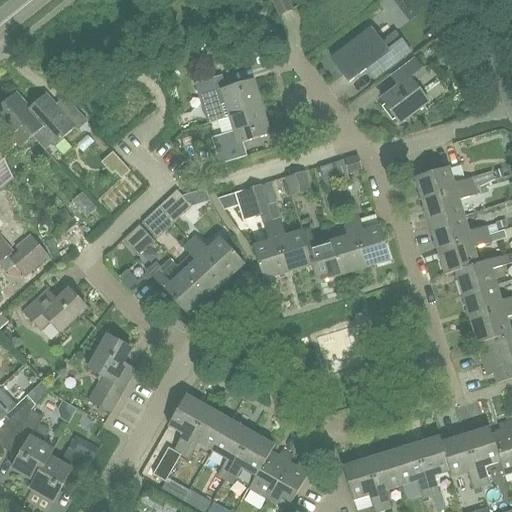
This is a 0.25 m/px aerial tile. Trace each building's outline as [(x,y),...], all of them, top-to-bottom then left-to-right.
[(294,10),(288,0),(271,0),(279,17),(294,10)] [(363,38),(351,47),(334,61),(350,82),(376,62),(384,72),(409,52),(395,34),(372,51),(363,38)] [(426,75),(421,69),(427,64),(421,56),(393,77),(400,86),(382,100),(400,124),(428,103),(414,84),(426,75)] [(196,85),(200,98),(202,97),(210,123),(262,108),(254,81),(226,90),(222,76),(196,85)] [(44,125),(31,110),(31,109),(17,93),(0,108),(0,124),(21,148),(32,138),(44,151),(45,150),(39,144),(46,138),(39,129),(44,125)] [(77,131),(87,122),(68,101),(59,110),(46,96),(31,109),(31,110),(44,125),(39,129),(46,138),(39,144),(45,150),(52,144),(54,147),(75,129),(77,131)] [(270,135),(262,108),(210,123),(210,124),(230,118),(234,131),(212,138),(220,165),(247,157),(243,143),(270,135)] [(340,183),(334,164),(320,168),(326,188),(340,183)] [(495,181),(492,173),(454,184),(449,167),(415,178),(423,203),(474,187),(485,184),(495,181)] [(303,173),(286,178),(292,197),(309,192),(303,173)] [(313,266),(303,233),(288,237),(283,220),(281,221),(276,203),(278,203),(272,183),(262,186),(270,211),(273,222),(289,274),(313,267),(312,267),(313,266)] [(464,217),(459,201),(488,193),(485,184),(474,187),(423,203),(430,228),(464,217)] [(270,211),(262,186),(234,194),(242,220),(270,211)] [(177,191),(159,207),(173,224),(192,207),(177,191)] [(157,239),(173,224),(159,207),(142,223),(157,239)] [(364,232),(359,216),(351,218),(366,269),(390,262),(380,228),(364,232)] [(469,233),(464,217),(430,228),(438,252),(490,236),(487,227),(469,233)] [(366,269),(351,218),(342,221),(347,238),(332,243),(342,277),(352,274),(366,269)] [(289,274),(273,222),(265,225),(271,243),(254,248),(264,282),(289,274)] [(123,240),(138,256),(154,241),(139,225),(123,240)] [(491,245),(491,244),(511,236),(511,229),(490,236),(438,252),(445,276),(456,273),(456,272),(478,265),(474,250),(491,245)] [(342,277),(332,243),(317,247),(312,230),(303,233),(313,266),(312,267),(313,267),(318,284),(342,277)] [(12,252),(0,237),(0,266),(6,274),(15,267),(25,279),(50,259),(32,235),(15,248),(19,252),(15,257),(11,253),(12,252)] [(196,237),(190,242),(226,282),(245,265),(221,238),(208,250),(196,237)] [(226,282),(190,242),(183,249),(189,256),(177,267),(184,273),(208,299),(226,282)] [(492,271),(509,266),(509,265),(511,264),(511,254),(478,265),(456,272),(456,273),(463,296),(497,286),(492,271)] [(126,280),(141,268),(134,260),(119,271),(126,280)] [(208,299),(184,273),(177,267),(171,260),(152,277),(189,317),(208,299)] [(471,320),(511,307),(511,298),(502,301),(497,286),(463,296),(471,320)] [(61,334),(87,310),(69,290),(53,305),(44,296),(25,313),(41,331),(50,322),(61,334)] [(507,318),(511,316),(511,307),(471,320),(478,345),(485,343),(485,342),(511,334),(507,318)] [(511,333),(511,334),(485,342),(485,343),(488,352),(481,354),(484,365),(511,356),(511,333)] [(136,370),(125,363),(132,350),(107,336),(89,370),(104,378),(91,403),(111,414),(136,370)] [(511,380),(511,356),(484,365),(488,376),(494,374),(497,385),(511,380)] [(16,433),(33,411),(36,406),(28,397),(16,407),(8,397),(0,403),(0,422),(4,420),(16,433)] [(182,456),(209,410),(187,397),(169,428),(183,436),(174,451),(182,456)] [(213,453),(231,422),(209,410),(182,456),(190,460),(199,445),(213,453)] [(33,411),(16,433),(15,434),(28,442),(13,470),(36,483),(50,458),(55,451),(43,444),(50,431),(40,425),(44,418),(33,411)] [(226,480),(252,434),(231,422),(213,453),(227,461),(219,476),(226,480)] [(511,474),(511,430),(509,422),(498,426),(501,433),(492,435),(491,436),(499,463),(504,477),(511,474)] [(491,436),(492,435),(490,429),(466,436),(481,487),(490,485),(485,467),(499,463),(491,436)] [(270,452),(271,453),(275,447),(252,434),(226,480),(234,485),(243,469),(256,477),(270,452)] [(481,487),(466,436),(442,444),(441,444),(449,472),(451,478),(468,473),(473,490),(481,487)] [(441,444),(442,444),(440,438),(416,445),(431,496),(440,494),(435,477),(449,472),(441,444)] [(431,496),(416,445),(391,453),(402,487),(417,482),(423,499),(431,496)] [(61,464),(50,458),(36,483),(31,490),(54,503),(67,481),(79,488),(93,463),(69,449),(61,464)] [(269,500),(290,463),(293,458),(283,452),(280,458),(271,453),(270,452),(256,477),(249,489),(269,500)] [(402,487),(391,453),(367,460),(383,511),(392,509),(387,492),(402,487)] [(298,468),(290,463),(269,500),(288,511),(314,465),(303,459),(298,468)] [(381,511),(383,511),(367,460),(342,468),(353,502),(369,497),(374,511),(381,511)] [(183,501),(188,492),(165,479),(160,488),(183,501)] [(172,511),(174,509),(161,503),(157,511),(172,511)]
